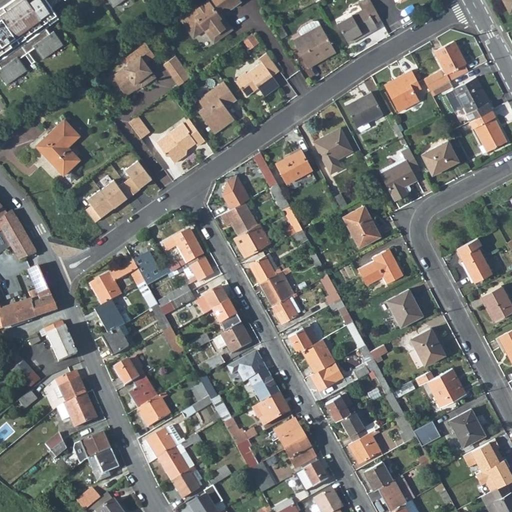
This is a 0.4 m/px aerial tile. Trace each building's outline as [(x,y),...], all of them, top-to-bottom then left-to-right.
[(0,65),(5,72),(1,75),(7,84),(28,69),(18,56),(24,52),(31,61),(34,58),(27,49),(34,45),(43,58),(64,44),(58,35),(54,38),(46,27),(60,18),(52,7),(47,0),(11,0),(0,8),(0,65)] [(203,2),(181,18),(195,38),(206,29),(216,42),(229,31),(227,28),(231,26),(224,15),(222,17),(217,11),(219,10),(224,6),(233,8),(242,1),(241,0),(208,0),(209,0),(205,3),(203,2)] [(370,0),(362,0),(357,3),(361,9),(336,24),(346,41),(374,24),(369,15),(376,11),(370,0)] [(511,0),(503,0),(511,15),(511,0)] [(376,11),(369,15),(374,24),(381,20),(376,11)] [(296,29),(298,34),(290,38),(305,67),(333,52),(318,23),(316,18),(310,19),(299,24),(296,29)] [(152,21),(146,25),(151,32),(156,28),(152,21)] [(346,41),(348,44),(376,27),(374,24),(346,41)] [(140,29),(145,36),(151,32),(146,25),(140,29)] [(250,48),(260,42),(254,34),(244,40),(250,48)] [(472,71),(456,40),(436,51),(448,74),(445,75),(442,70),(426,79),(432,91),(452,81),(472,71)] [(146,63),(156,56),(147,42),(135,50),(136,52),(127,59),(129,62),(129,68),(116,76),(122,84),(118,86),(126,98),(136,91),(138,88),(141,86),(142,88),(149,83),(148,82),(147,80),(154,75),(146,63)] [(280,71),(267,53),(258,59),(262,64),(247,75),(246,73),(238,79),(236,84),(245,97),(252,92),(252,89),(256,86),(257,88),(263,97),(278,86),(272,77),(280,71)] [(179,87),(191,78),(176,56),(164,65),(179,87)] [(413,70),(386,84),(401,112),(420,102),(416,93),(423,89),(413,70)] [(148,82),(149,83),(156,78),(154,75),(147,80),(148,82)] [(122,84),(116,76),(113,78),(118,86),(122,84)] [(494,109),(477,77),(454,89),(471,121),(493,110),(494,109)] [(232,93),(223,82),(222,81),(197,99),(203,107),(196,112),(212,134),(233,119),(224,108),(220,102),(232,93)] [(367,121),(384,112),(373,91),(347,105),(361,132),(370,127),(367,121)] [(236,100),(232,93),(220,102),(224,108),(236,100)] [(471,121),(474,128),(476,127),(484,144),(488,151),(507,141),(494,117),(496,116),(493,110),(471,121)] [(136,118),(129,123),(141,139),(148,134),(136,118)] [(68,148),(80,137),(65,120),(36,146),(33,142),(29,146),(33,150),(36,146),(63,176),(79,161),(68,148)] [(205,141),(192,123),(187,127),(184,123),(183,123),(165,136),(168,140),(158,148),(165,157),(169,158),(173,164),(182,158),(180,154),(181,149),(186,150),(195,143),(197,147),(205,141)] [(340,127),(313,141),(329,173),(341,167),(337,158),(352,150),(340,127)] [(168,140),(165,136),(155,143),(158,148),(168,140)] [(434,175),(460,160),(450,140),(423,154),(434,175)] [(145,143),(136,150),(153,171),(162,164),(145,143)] [(484,153),(488,151),(484,144),(480,146),(484,153)] [(404,187),(416,181),(411,172),(421,167),(411,148),(401,153),(406,161),(381,174),(395,200),(407,194),(404,187)] [(285,184),(311,170),(300,150),(274,163),(285,184)] [(263,157),(256,160),(269,186),(277,182),(263,157)] [(131,176),(125,180),(135,193),(141,188),(140,187),(153,178),(139,159),(126,168),(131,176)] [(249,198),(235,176),(226,181),(223,195),(231,209),(243,202),(249,198)] [(115,178),(101,187),(115,206),(135,193),(125,180),(119,184),(115,178)] [(115,206),(101,187),(88,197),(93,204),(87,209),(96,221),(115,206)] [(347,206),(341,193),(334,197),(340,209),(347,206)] [(231,209),(219,215),(226,226),(231,223),(233,222),(240,234),(255,225),(243,202),(231,209)] [(290,234),(302,227),(289,205),(283,209),(292,224),(285,228),(289,235),(290,234)] [(356,249),(378,238),(362,207),(340,218),(356,249)] [(37,254),(36,250),(12,210),(7,213),(0,217),(0,226),(2,230),(0,231),(0,252),(11,246),(19,260),(34,255),(37,254)] [(231,223),(238,235),(240,234),(233,222),(231,223)] [(240,234),(238,235),(234,238),(244,256),(269,241),(259,223),(255,225),(240,234)] [(290,234),(294,241),(306,235),(303,228),(302,227),(290,234)] [(186,232),(191,241),(195,239),(189,230),(186,232)] [(186,265),(203,255),(195,239),(191,241),(186,232),(164,244),(167,250),(176,245),(186,265)] [(478,248),(482,246),(478,239),(457,249),(475,283),(492,274),(478,248)] [(310,254),(316,266),(322,262),(321,259),(317,253),(316,250),(310,254)] [(139,272),(144,281),(147,286),(163,277),(149,251),(133,260),(138,269),(139,272)] [(386,285),(403,276),(394,259),(390,262),(385,252),(372,259),(374,262),(357,271),(366,286),(382,277),(386,285)] [(265,254),(248,263),(259,283),(281,270),(282,270),(280,267),(274,270),(269,262),(265,254)] [(198,282),(214,273),(203,255),(186,265),(178,269),(180,273),(183,271),(183,272),(191,268),(198,282)] [(121,294),(114,282),(138,269),(133,260),(132,260),(89,283),(102,305),(111,300),(121,294)] [(316,266),(322,277),(328,274),(328,273),(322,262),(316,266)] [(40,300),(51,296),(38,265),(27,269),(40,300)] [(259,283),(272,306),(288,297),(290,296),(281,279),(284,277),(281,270),(259,283)] [(136,285),(144,281),(139,272),(131,276),(136,285)] [(320,278),(328,294),(324,297),(328,304),(332,302),(340,297),(339,295),(329,276),(328,274),(322,277),(320,278)] [(284,277),(281,279),(290,296),(291,295),(294,293),(284,277)] [(158,305),(161,309),(191,292),(187,285),(157,303),(158,305)] [(220,286),(195,301),(203,315),(212,310),(228,300),(220,286)] [(495,321),(511,312),(511,306),(501,286),(482,296),(495,321)] [(415,298),(413,299),(408,290),(385,302),(399,329),(424,316),(415,298)] [(165,316),(195,299),(191,292),(161,309),(165,316)] [(296,313),(300,311),(291,295),(290,296),(288,297),(296,313)] [(57,309),(55,306),(51,296),(40,300),(31,303),(36,317),(57,309)] [(271,306),(281,323),(297,314),(296,313),(288,297),(272,306),(271,306)] [(332,302),(345,325),(352,321),(340,297),(332,302)] [(31,303),(30,300),(2,310),(0,310),(0,324),(2,329),(36,317),(31,303)] [(102,305),(94,309),(107,334),(117,328),(124,324),(130,321),(125,311),(119,314),(111,300),(102,305)] [(228,300),(212,310),(225,333),(239,325),(234,316),(236,315),(228,300)] [(152,308),(159,321),(158,321),(164,332),(171,328),(165,316),(161,309),(158,305),(152,308)] [(58,362),(77,353),(63,321),(44,329),(58,362)] [(345,325),(358,348),(365,344),(352,321),(345,325)] [(124,324),(117,328),(121,336),(128,332),(124,324)] [(231,354),(251,342),(241,324),(239,325),(225,333),(215,338),(221,348),(227,346),(231,354)] [(111,355),(127,346),(121,336),(117,328),(107,334),(101,337),(111,355)] [(177,354),(183,350),(174,332),(171,328),(164,332),(166,336),(177,354)] [(311,345),(302,328),(287,336),(297,353),(301,350),(311,345)] [(425,366),(446,355),(432,329),(411,339),(425,366)] [(511,363),(511,329),(499,337),(511,363)] [(32,345),(40,340),(37,333),(28,338),(32,345)] [(190,343),(194,350),(211,341),(207,333),(190,343)] [(301,350),(314,373),(325,367),(334,362),(321,339),(311,345),(301,350)] [(374,359),(370,352),(365,344),(358,348),(367,364),(354,372),(357,378),(374,368),(378,366),(374,359)] [(370,352),(374,359),(387,352),(383,345),(370,352)] [(28,388),(40,377),(15,351),(0,367),(5,372),(9,368),(28,388)] [(232,374),(238,371),(244,382),(266,369),(256,351),(227,367),(232,374)] [(145,374),(141,368),(143,367),(136,355),(114,368),(124,386),(132,381),(143,374),(145,374)] [(210,371),(225,363),(221,356),(206,364),(210,371)] [(310,376),(319,391),(334,382),(325,367),(314,373),(310,376)] [(247,389),(252,386),(261,403),(279,392),(266,369),(244,382),(247,389)] [(58,387),(62,396),(64,402),(85,393),(75,370),(54,379),(58,387)] [(452,370),(433,380),(429,372),(416,379),(420,387),(427,384),(440,409),(466,396),(452,370)] [(137,408),(157,396),(143,374),(132,381),(136,388),(128,392),(137,408)] [(202,383),(209,396),(211,401),(218,397),(205,374),(199,378),(202,383)] [(334,382),(319,391),(320,394),(336,385),(334,382)] [(198,403),(209,396),(202,383),(191,389),(198,403)] [(58,387),(53,389),(56,398),(62,396),(58,387)] [(37,398),(30,390),(18,400),(25,408),(37,398)] [(164,392),(157,396),(137,408),(148,426),(169,413),(161,399),(167,396),(164,392)] [(289,411),(279,392),(261,403),(251,408),(256,418),(258,417),(263,425),(289,411)] [(351,403),(345,392),(339,395),(325,403),(335,421),(340,419),(349,413),(346,406),(351,403)] [(72,427),(95,417),(85,393),(64,402),(62,403),(68,417),(72,427)] [(182,412),(185,418),(212,402),(211,401),(209,396),(198,403),(182,412)] [(224,424),(231,420),(218,397),(211,401),(212,402),(218,412),(222,420),(224,424)] [(62,403),(55,406),(61,420),(68,417),(62,403)] [(349,413),(340,419),(353,442),(368,433),(355,410),(349,413)] [(470,410),(448,422),(462,449),(486,436),(477,418),(475,419),(470,410)] [(218,412),(210,417),(215,424),(222,420),(218,412)] [(396,417),(403,432),(411,427),(404,414),(404,413),(396,417)] [(224,424),(235,443),(237,447),(248,440),(258,435),(254,427),(244,433),(235,417),(231,420),(224,424)] [(304,438),(294,420),(277,430),(281,437),(287,448),(304,438)] [(441,437),(433,422),(414,432),(416,436),(422,447),(441,437)] [(158,458),(175,448),(180,444),(186,441),(184,438),(181,439),(172,425),(163,430),(147,440),(158,458)] [(400,433),(405,443),(416,436),(414,432),(411,427),(403,432),(400,433)] [(372,435),(379,431),(377,428),(368,433),(353,442),(349,444),(359,462),(381,450),(372,435)] [(281,437),(277,430),(271,433),(275,441),(281,437)] [(87,458),(88,458),(110,448),(103,431),(80,441),(87,458)] [(63,440),(59,432),(46,444),(51,451),(63,440)] [(194,447),(201,442),(197,435),(186,441),(180,444),(183,449),(192,444),(194,447)] [(285,449),(295,468),(300,465),(314,456),(304,438),(287,448),(285,449)] [(49,453),(54,459),(66,448),(63,440),(51,451),(49,453)] [(238,448),(244,459),(249,456),(246,450),(252,447),(248,440),(237,447),(238,448)] [(183,449),(180,444),(175,448),(180,457),(188,471),(194,467),(183,449)] [(261,463),(252,447),(246,450),(249,456),(244,459),(247,466),(250,470),(261,463)] [(88,458),(98,482),(111,476),(109,471),(119,467),(110,448),(88,458)] [(171,481),(188,471),(180,457),(175,448),(158,458),(171,481)] [(496,490),(492,482),(508,474),(494,448),(472,460),(483,481),(469,488),(476,500),(479,498),(496,490)] [(261,463),(250,470),(253,475),(260,489),(262,493),(275,486),(265,468),(281,459),(278,454),(261,463)] [(426,454),(418,459),(421,464),(429,459),(426,454)] [(300,465),(303,469),(317,461),(314,456),(300,465)] [(428,469),(433,466),(429,459),(421,464),(418,465),(420,469),(426,466),(428,469)] [(383,460),(363,471),(374,490),(378,488),(394,479),(383,460)] [(317,461),(303,469),(297,473),(304,484),(309,481),(313,487),(327,479),(317,461)] [(232,474),(226,464),(216,470),(218,474),(222,480),(232,474)] [(171,481),(182,498),(199,488),(195,483),(191,475),(197,471),(194,467),(188,471),(171,481)] [(197,471),(191,475),(195,483),(202,479),(197,471)] [(394,479),(378,488),(391,511),(408,501),(416,496),(419,494),(407,472),(394,479)] [(213,486),(222,480),(218,474),(207,480),(211,487),(213,486)] [(260,489),(253,475),(246,479),(253,492),(260,489)] [(479,498),(486,511),(496,511),(492,504),(510,494),(505,485),(496,490),(479,498)] [(211,487),(204,491),(206,494),(215,489),(213,486),(211,487)] [(100,497),(92,487),(76,499),(84,510),(100,497)] [(118,495),(113,487),(103,495),(107,502),(118,495)] [(207,495),(190,505),(193,511),(216,511),(214,507),(223,502),(215,489),(206,494),(207,495)] [(312,511),(334,511),(336,511),(339,509),(343,507),(333,489),(314,499),(317,505),(312,507),(311,510),(312,511)] [(511,511),(511,496),(510,494),(492,504),(496,511),(511,511)] [(102,511),(127,511),(118,495),(107,502),(99,507),(102,511)] [(416,496),(408,501),(414,511),(423,511),(424,511),(416,496)] [(280,511),(294,504),(291,499),(272,510),(273,511),(272,511),(280,511)] [(414,511),(408,501),(391,511),(388,511),(414,511)] [(227,508),(223,502),(214,507),(216,511),(220,511),(225,509),(227,508)]
